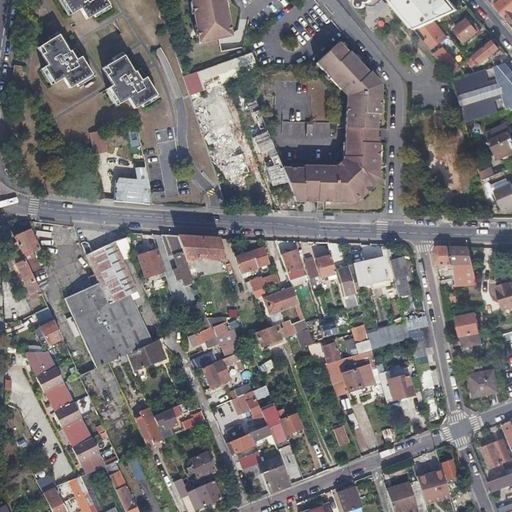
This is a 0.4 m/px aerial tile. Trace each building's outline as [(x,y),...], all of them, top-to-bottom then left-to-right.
[(110,10),(103,0),(61,0),(58,2),(68,18),(79,11),(86,21),(93,16),(95,19),(110,10)] [(229,36),(222,0),(189,0),(197,42),(229,36)] [(388,0),(414,31),(418,29),(432,22),(458,10),(449,0),(437,0),(436,0),(353,0),(353,4),(353,5),(354,6),(356,7),(357,8),(358,8),(359,7),(361,5),(362,5),(362,3),(362,1),(364,1),(363,4),(371,5),(378,0),(388,0)] [(511,0),(501,0),(495,6),(511,26),(511,25),(511,0)] [(464,42),(470,37),(476,32),(466,21),(454,30),(464,42)] [(427,40),(426,41),(425,41),(431,49),(445,38),(432,22),(418,29),(427,40)] [(48,40),(50,43),(41,48),(38,50),(48,66),(42,71),(51,87),(63,80),(69,90),(76,85),(78,88),(94,78),(92,75),(76,50),(70,53),(58,34),(48,40)] [(470,68),(472,66),(474,64),(478,64),(498,48),(491,41),(465,62),(470,68)] [(341,45),(319,67),(343,95),(344,93),(352,102),(352,107),(349,109),(347,162),(339,169),(339,170),(334,170),(334,167),(305,166),(305,169),(282,168),(287,181),(291,190),(296,202),(347,203),(347,200),(352,200),(356,197),(360,200),(376,185),(372,181),(377,177),(378,172),(380,172),(381,145),(378,145),(380,117),(383,117),(384,93),(381,93),(381,89),(352,55),(351,57),(341,45)] [(463,64),(461,63),(459,61),(457,63),(449,53),(448,53),(443,47),(434,55),(450,74),(463,64)] [(259,72),(255,62),(251,52),(201,74),(208,92),(259,72)] [(112,59),(114,63),(123,57),(121,54),(112,59)] [(129,95),(131,104),(135,110),(141,106),(157,96),(145,79),(141,82),(135,73),(134,73),(123,57),(114,63),(112,64),(113,70),(123,69),(129,95)] [(11,61),(9,71),(20,72),(21,63),(11,61)] [(453,78),(460,99),(466,120),(511,107),(511,73),(505,64),(490,68),(486,69),(453,78)] [(123,69),(113,70),(107,71),(109,74),(106,77),(112,86),(108,89),(119,105),(128,99),(131,104),(129,95),(123,69)] [(140,70),(135,73),(141,82),(145,79),(140,70)] [(190,93),(196,91),(202,89),(198,75),(186,80),(190,93)] [(116,107),(119,105),(108,89),(106,90),(116,107)] [(244,95),(251,111),(259,108),(253,92),(244,95)] [(158,99),(157,96),(141,106),(142,109),(158,99)] [(268,149),(271,157),(277,155),(259,108),(251,111),(256,125),(258,125),(260,129),(257,131),(258,135),(253,138),(259,153),(268,149)] [(204,138),(209,137),(213,135),(208,121),(200,124),(204,138)] [(511,135),(509,131),(511,129),(509,124),(501,128),(499,125),(486,132),(499,157),(501,158),(511,152),(511,135)] [(102,133),(89,135),(94,157),(106,154),(102,133)] [(216,150),(208,152),(211,161),(219,159),(216,150)] [(277,155),(271,157),(273,162),(266,165),(273,187),(287,181),(282,168),(277,155)] [(248,172),(245,164),(242,156),(220,164),(226,181),(248,172)] [(481,179),(494,175),(491,168),(479,172),(481,179)] [(134,179),(134,169),(114,169),(114,179),(134,179)] [(145,169),(141,169),(137,170),(140,183),(117,181),(115,201),(152,204),(145,169)] [(511,183),(495,190),(503,210),(511,206),(511,183)] [(291,190),(283,193),(275,196),(281,211),(300,212),(296,202),(291,190)] [(23,255),(30,251),(38,248),(29,229),(14,236),(16,241),(23,255)] [(144,233),(144,235),(144,236),(147,244),(149,246),(155,245),(152,234),(144,233)] [(193,281),(186,261),(176,235),(160,234),(169,256),(174,254),(179,267),(173,269),(177,277),(181,275),(185,285),(193,281)] [(176,235),(186,261),(194,261),(193,258),(199,258),(199,257),(207,257),(207,260),(225,260),(219,238),(176,235)] [(32,299),(41,295),(23,255),(16,241),(12,244),(21,262),(16,264),(32,299)] [(150,339),(139,316),(129,292),(136,289),(114,241),(92,251),(88,243),(84,241),(80,242),(108,304),(74,320),(96,366),(125,354),(156,340),(157,340),(156,337),(150,339)] [(241,273),(255,267),(269,262),(263,246),(235,257),(241,273)] [(449,265),(449,267),(449,268),(455,268),(456,279),(459,278),(460,286),(477,285),(468,248),(438,247),(432,252),(435,265),(449,265)] [(156,248),(147,251),(137,255),(144,276),(163,270),(156,248)] [(296,250),(288,253),(281,256),(288,273),(303,267),(296,250)] [(325,280),(336,277),(335,271),(330,255),(315,260),(320,278),(324,277),(325,280)] [(356,274),(358,285),(369,282),(370,287),(389,282),(382,257),(354,265),(356,274)] [(409,293),(405,280),(402,266),(405,265),(403,258),(389,261),(398,296),(409,293)] [(310,278),(313,277),(317,276),(312,260),(305,262),(310,278)] [(349,267),(335,271),(336,277),(342,296),(352,293),(351,290),(359,288),(358,285),(356,274),(352,275),(349,267)] [(279,280),(278,276),(276,272),(251,282),(255,290),(262,287),(279,280)] [(451,279),(438,281),(440,288),(452,286),(451,279)] [(495,290),(501,311),(511,307),(511,284),(510,285),(509,282),(496,286),(497,289),(495,290)] [(293,286),(279,292),(265,298),(271,313),(295,304),(301,320),(305,318),(293,286)] [(262,287),(255,290),(258,299),(265,295),(262,287)] [(191,306),(197,321),(207,316),(202,302),(191,306)] [(43,325),(52,321),(46,308),(36,313),(43,325)] [(455,318),(459,336),(479,332),(474,313),(455,318)] [(206,348),(217,343),(207,316),(197,321),(184,327),(186,332),(197,327),(196,325),(200,323),(203,330),(188,337),(193,347),(204,342),(206,348)] [(221,345),(226,356),(238,351),(236,347),(230,330),(224,316),(207,316),(217,343),(221,345)] [(291,319),(288,321),(284,322),(286,326),(283,327),(287,336),(298,332),(295,322),(293,323),(291,319)] [(323,336),(330,335),(337,333),(333,320),(319,324),(323,336)] [(53,321),(47,324),(40,327),(48,344),(62,338),(53,321)] [(371,349),(408,338),(407,331),(405,323),(365,335),(353,338),(358,353),(371,349)] [(271,343),(271,344),(272,345),(281,342),(280,339),(283,338),(278,324),(257,332),(263,346),(271,343)] [(362,325),(351,328),(353,338),(365,335),(362,325)] [(234,328),(230,330),(236,347),(241,345),(234,328)] [(407,331),(408,338),(419,384),(425,382),(423,378),(430,376),(418,328),(407,331)] [(459,336),(462,349),(472,346),(484,343),(483,339),(481,340),(479,332),(459,336)] [(345,341),(349,356),(358,353),(353,338),(345,341)] [(164,357),(156,340),(125,354),(133,371),(164,357)] [(340,358),(337,350),(334,341),(323,345),(328,362),(337,359),(340,358)] [(472,346),(462,349),(464,357),(474,355),(472,346)] [(356,368),(375,362),(371,349),(358,353),(349,356),(340,358),(337,359),(341,372),(356,368)] [(238,351),(226,356),(201,367),(209,387),(230,378),(224,365),(235,360),(243,379),(248,378),(238,351)] [(45,353),(26,352),(27,356),(38,377),(36,378),(44,393),(46,392),(56,412),(54,413),(61,428),(63,427),(74,446),(71,447),(79,462),(81,461),(87,473),(99,468),(93,455),(95,454),(88,439),(86,440),(77,420),(79,419),(72,403),(69,405),(60,385),(62,383),(55,368),(53,369),(45,353)] [(202,358),(190,363),(193,369),(204,364),(203,360),(202,358)] [(334,393),(346,389),(344,381),(341,372),(337,359),(328,362),(325,363),(331,385),(334,393)] [(341,372),(344,381),(346,389),(346,390),(361,385),(356,368),(341,372)] [(412,394),(409,384),(407,375),(390,379),(387,370),(383,371),(378,373),(386,401),(412,394)] [(468,376),(470,387),(473,398),(498,393),(493,370),(468,376)] [(89,377),(86,371),(78,373),(82,380),(89,377)] [(89,377),(82,380),(89,396),(98,392),(90,376),(89,377)] [(234,388),(237,396),(252,389),(249,382),(234,388)] [(247,404),(258,429),(266,425),(252,389),(237,396),(242,406),(247,404)] [(77,412),(87,409),(84,399),(74,402),(77,412)] [(428,420),(432,419),(436,418),(432,404),(425,405),(428,420)] [(228,405),(213,408),(215,417),(230,414),(228,405)] [(154,442),(163,438),(153,417),(149,408),(140,412),(154,442)] [(300,428),(298,422),(295,415),(287,418),(284,409),(277,411),(285,434),(300,428)] [(163,438),(170,435),(167,427),(175,423),(169,410),(153,417),(163,438)] [(192,414),(192,415),(193,417),(181,422),(183,426),(176,429),(178,432),(205,421),(200,410),(192,414)] [(351,423),(356,421),(351,410),(346,413),(351,423)] [(511,426),(510,421),(501,425),(511,451),(511,426)] [(266,425),(258,429),(226,443),(231,455),(253,445),(251,441),(269,433),(266,425)] [(339,447),(349,443),(343,426),(333,430),(339,447)] [(503,440),(494,443),(502,463),(511,459),(503,440)] [(502,463),(494,443),(482,448),(490,468),(502,463)] [(239,460),(243,469),(263,461),(261,456),(259,451),(239,460)] [(191,466),(188,467),(185,468),(188,474),(193,472),(196,478),(213,470),(205,452),(188,460),(191,466)] [(263,461),(243,469),(247,479),(260,474),(268,493),(290,484),(278,454),(263,461)] [(293,455),(290,456),(286,458),(292,473),(299,470),(293,455)] [(442,462),(444,471),(447,479),(449,488),(459,485),(451,459),(442,462)] [(137,511),(132,501),(127,489),(119,470),(109,475),(125,511),(137,511)] [(511,472),(487,482),(490,492),(511,483),(511,472)] [(97,511),(81,477),(70,482),(83,511),(97,511)] [(196,492),(198,497),(201,506),(220,498),(212,480),(194,487),(196,492)] [(186,491),(189,490),(191,488),(188,481),(183,484),(186,491)] [(386,491),(392,508),(393,511),(427,511),(418,481),(386,491)] [(189,496),(196,492),(194,487),(191,488),(189,490),(186,491),(189,496)] [(353,487),(345,490),(337,493),(344,511),(360,506),(353,487)] [(53,490),(44,495),(46,499),(55,494),(53,490)] [(52,511),(66,511),(57,494),(55,494),(46,499),(52,511)] [(511,511),(511,503),(497,509),(498,511),(507,511),(511,510),(511,511)]
